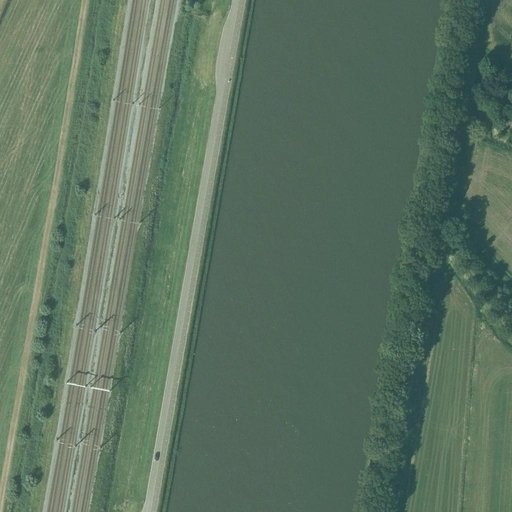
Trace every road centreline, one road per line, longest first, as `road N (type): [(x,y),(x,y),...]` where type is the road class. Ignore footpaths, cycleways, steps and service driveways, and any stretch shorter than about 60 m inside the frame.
road 1 (unclassified): [(461,0),(371,511)]
road 2 (tertiary): [(146,511),(235,0)]
road 3 (track): [(84,0),(0,496)]
